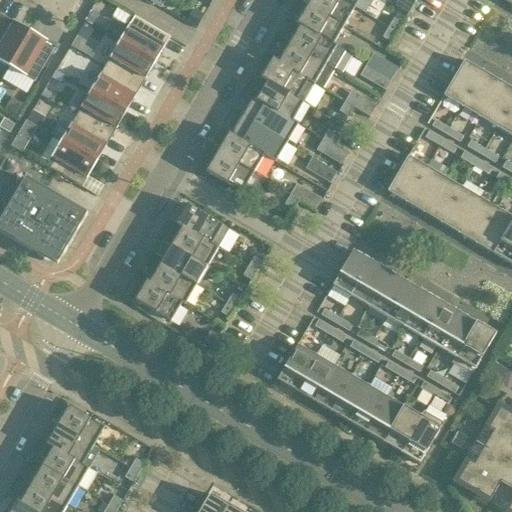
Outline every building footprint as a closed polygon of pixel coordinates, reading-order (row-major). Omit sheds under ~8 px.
[(145,0),(160,8),(164,0),(145,0)] [(343,27),(354,8),(339,0),(310,0),(307,6),(343,27)] [(339,0),(354,8),(358,0),(339,0)] [(332,46),(333,45),(343,27),(307,6),(296,25),(299,27),(299,26),(332,46)] [(86,22),(92,25),(97,15),(92,12),(86,22)] [(169,38),(134,17),(119,42),(154,63),(169,38)] [(4,18),(0,24),(0,62),(8,68),(29,32),(4,18)] [(393,19),(388,28),(395,33),(401,24),(393,19)] [(299,27),(288,45),(324,66),(336,47),(333,45),(332,46),(299,26),(299,27)] [(390,42),(395,33),(388,28),(382,37),(390,42)] [(54,47),(29,32),(8,68),(34,83),(54,47)] [(88,47),(76,40),(71,47),(83,55),(88,47)] [(140,88),(154,63),(119,42),(104,67),(140,88)] [(333,71),(324,66),(288,45),(278,63),(278,64),(307,81),(307,82),(322,91),(333,71)] [(366,65),(391,80),(398,69),(372,54),(366,65)] [(278,64),(278,63),(272,59),(260,79),(296,100),(297,99),(307,82),(307,81),(278,64)] [(443,97),(461,108),(482,73),(464,62),(443,97)] [(384,91),(391,80),(366,65),(359,77),(384,91)] [(125,113),(140,88),(104,67),(90,92),(125,113)] [(500,83),(482,73),(461,108),(479,118),(500,83)] [(303,103),(297,99),(296,100),(260,79),(253,91),(257,94),(253,100),(292,122),(303,103)] [(479,118),(497,128),(511,102),(511,90),(500,83),(479,118)] [(351,91),(344,103),(352,107),(369,118),(376,106),(351,91)] [(111,138),(125,113),(90,92),(75,117),(111,138)] [(21,105),(10,99),(4,109),(15,116),(21,105)] [(292,122),(253,100),(243,118),(286,144),(297,125),(292,122)] [(511,102),(497,128),(511,137),(511,102)] [(346,117),(352,107),(344,103),(338,112),(346,117)] [(38,128),(44,118),(32,111),(26,122),(38,128)] [(96,163),(111,138),(75,117),(60,142),(96,163)] [(286,144),(243,118),(232,136),(232,137),(264,156),(263,156),(275,163),(286,144)] [(0,124),(0,128),(9,134),(14,125),(3,119),(0,124)] [(431,127),(445,135),(449,129),(435,121),(431,127)] [(463,137),(449,129),(445,135),(459,143),(463,137)] [(328,131),(322,140),(330,144),(335,135),(328,131)] [(428,132),(428,133),(425,138),(439,146),(442,141),(428,132)] [(232,137),(232,136),(228,134),(217,153),(253,174),(263,156),(264,156),(232,137)] [(347,155),(330,144),(322,140),(316,151),(341,166),(347,155)] [(456,149),(442,141),(439,146),(452,154),(456,149)] [(81,188),(96,163),(60,142),(46,167),(81,188)] [(466,148),(480,156),(484,150),(470,142),(466,148)] [(498,158),(484,150),(480,156),(494,164),(498,158)] [(478,161),(463,152),(460,159),(474,167),(478,161)] [(241,194),(253,174),(217,153),(205,173),(241,194)] [(408,157),(387,193),(405,203),(426,168),(408,157)] [(311,158),(305,170),(330,184),(336,173),(311,158)] [(491,168),(478,161),(474,167),(487,175),(491,168)] [(501,169),(511,174),(511,166),(505,162),(501,169)] [(405,203),(423,214),(444,178),(426,168),(405,203)] [(511,181),(498,173),(498,174),(495,180),(509,188),(511,183),(511,181)] [(72,236),(73,236),(74,233),(75,234),(86,215),(47,192),(46,193),(25,181),(20,189),(0,176),(0,231),(49,261),(54,261),(58,259),(61,255),(72,236)] [(441,224),(461,189),(444,178),(423,214),(441,224)] [(298,201),(297,202),(314,212),(321,199),(296,184),(289,196),(298,201)] [(441,224),(458,234),(479,199),(461,189),(441,224)] [(292,210),(297,202),(298,201),(289,196),(284,205),(292,210)] [(476,245),(496,210),(479,199),(458,234),(476,245)] [(175,225),(217,249),(228,230),(186,205),(175,225)] [(476,245),(494,255),(511,223),(511,218),(496,210),(476,245)] [(511,223),(494,255),(511,265),(511,264),(511,223)] [(206,268),(217,249),(175,225),(164,243),(170,246),(170,247),(206,268)] [(206,268),(170,247),(163,242),(155,255),(163,260),(159,265),(195,287),(206,268)] [(332,286),(350,297),(371,262),(352,251),(332,286)] [(247,267),(255,272),(261,262),(253,258),(247,267)] [(184,306),(195,287),(159,265),(151,261),(144,274),(152,278),(149,283),(148,284),(181,303),(181,304),(184,306)] [(389,273),(371,262),(350,297),(369,308),(389,273)] [(255,272),(247,267),(242,276),(250,281),(255,272)] [(369,308),(386,318),(407,283),(389,273),(369,308)] [(148,284),(149,283),(145,282),(132,304),(147,313),(149,310),(170,323),(181,304),(181,303),(148,284)] [(424,293),(407,283),(386,318),(403,328),(424,293)] [(403,328),(421,339),(441,304),(424,293),(403,328)] [(225,304),(233,309),(239,300),(231,295),(225,304)] [(335,324),(338,318),(337,318),(343,308),(332,302),(327,311),(324,310),(320,316),(335,324)] [(233,309),(225,304),(220,313),(228,318),(233,309)] [(459,314),(441,304),(421,339),(438,349),(459,314)] [(459,314),(438,349),(455,358),(456,359),(477,324),(459,314)] [(352,326),(338,318),(335,324),(348,332),(352,326)] [(314,327),(328,336),(332,329),(318,321),(314,327)] [(495,335),(477,324),(456,359),(455,358),(451,364),(471,376),(495,335)] [(345,337),(332,329),(328,336),(342,343),(345,337)] [(356,337),(371,345),(374,339),(360,331),(356,337)] [(209,332),(204,342),(212,346),(217,337),(209,332)] [(387,347),(374,339),(371,345),(383,353),(387,347)] [(349,348),(364,357),(368,350),(353,342),(349,348)] [(276,381),(295,392),(316,357),(297,346),(276,381)] [(380,358),(368,350),(364,357),(377,364),(380,358)] [(391,358),(405,366),(409,359),(395,351),(391,358)] [(316,357),(295,392),(313,403),(334,367),(316,357)] [(422,367),(409,359),(405,366),(419,374),(422,367)] [(384,369),(398,377),(402,371),(388,363),(384,369)] [(492,365),(483,379),(497,387),(506,373),(492,365)] [(334,367),(313,403),(331,413),(352,378),(334,367)] [(416,378),(402,371),(398,377),(412,385),(416,378)] [(426,378),(440,386),(444,380),(429,372),(426,378)] [(352,378),(331,413),(348,423),(368,388),(352,378)] [(457,388),(444,380),(440,386),(454,394),(457,388)] [(420,389),(433,398),(437,391),(423,383),(420,389)] [(368,388),(348,423),(365,433),(386,398),(368,388)] [(450,399),(437,391),(433,398),(447,406),(450,399)] [(383,444),(404,408),(386,398),(365,433),(383,444)] [(56,427),(92,448),(104,428),(83,416),(84,413),(69,404),(56,427)] [(404,408),(383,444),(401,454),(421,419),(420,418),(404,408)] [(511,442),(511,415),(499,408),(487,428),(493,431),(511,442)] [(423,412),(420,418),(421,419),(401,454),(419,465),(443,424),(423,412)] [(82,465),(92,448),(56,427),(46,445),(81,466),(82,465)] [(483,448),(511,465),(511,442),(493,431),(483,448)] [(469,440),(458,433),(452,444),(463,451),(469,440)] [(81,466),(46,445),(38,458),(44,462),(41,467),(77,488),(88,469),(82,465),(81,466)] [(508,488),(511,481),(511,465),(483,448),(473,465),(501,482),(500,483),(508,488)] [(135,459),(129,469),(137,474),(143,464),(135,459)] [(473,465),(467,461),(455,482),(470,490),(468,495),(484,504),(486,500),(489,501),(500,483),(501,482),(473,465)] [(66,507),(77,488),(41,467),(30,486),(66,507)] [(137,474),(129,469),(124,478),(132,483),(137,474)] [(62,511),(66,507),(30,486),(19,504),(19,505),(31,511),(62,511)] [(224,511),(228,506),(209,495),(199,511),(224,511)] [(107,506),(115,511),(121,501),(113,496),(107,506)] [(31,511),(19,505),(19,504),(16,502),(16,503),(12,501),(5,511),(31,511)]
